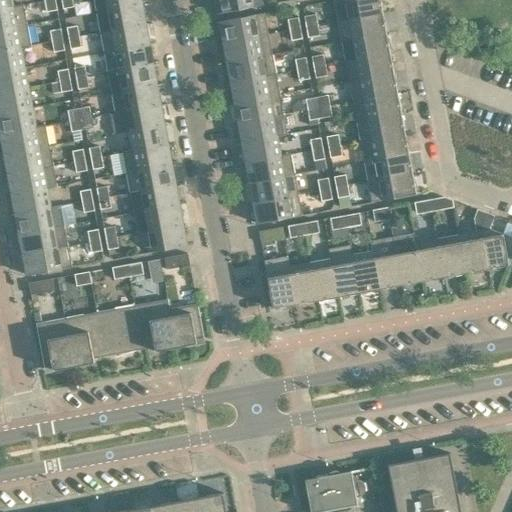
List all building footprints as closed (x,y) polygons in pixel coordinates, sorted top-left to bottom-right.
[(0,0),(0,8),(14,6),(13,6),(12,0),(0,0)] [(47,11),(57,9),(55,0),(48,0),(45,1),(47,11)] [(61,0),(63,8),(74,6),(72,0),(61,0)] [(140,0),(94,0),(97,12),(142,3),(140,0)] [(215,0),(218,13),(263,5),(262,0),(215,0)] [(380,0),(334,0),(338,20),(383,12),(380,0)] [(142,3),(97,12),(100,32),(145,24),(142,3)] [(23,4),(13,6),(14,6),(0,8),(0,29),(27,25),(23,4)] [(383,12),(338,20),(342,41),(386,32),(383,12)] [(265,13),(220,21),(224,42),(268,33),(265,13)] [(315,14),(304,16),(306,26),(317,24),(315,14)] [(298,17),(288,19),(290,29),(300,28),(298,17)] [(145,24),(100,32),(104,52),(149,44),(145,24)] [(308,37),(319,35),(317,24),(306,26),(308,37)] [(21,47),(31,46),(27,25),(0,29),(0,50),(21,47)] [(77,25),(67,27),(69,38),(79,36),(77,25)] [(61,28),(50,30),(52,41),(63,39),(61,28)] [(292,40),(302,38),(300,28),(290,29),(292,40)] [(386,32),(342,41),(345,61),(390,52),(386,32)] [(227,62),(272,53),(268,33),(224,42),(227,62)] [(71,48),(81,46),(79,36),(69,38),(71,48)] [(54,51),(65,50),(63,39),(52,41),(54,51)] [(104,52),(108,72),(153,64),(149,44),(104,52)] [(0,71),(25,67),(21,47),(0,50),(0,71)] [(390,52),(345,61),(349,81),(394,72),(390,52)] [(231,82),(276,74),(272,53),(227,62),(231,82)] [(322,54),(312,56),(314,67),(324,65),(322,54)] [(306,57),(295,59),(297,70),(308,68),(306,57)] [(153,64),(108,72),(112,92),(121,90),(156,84),(153,64)] [(85,65),(74,67),(76,78),(87,76),(85,65)] [(316,77),(326,75),(324,65),(314,67),(316,77)] [(0,91),(28,87),(25,67),(0,71),(0,91)] [(68,68),(57,70),(59,81),(70,79),(68,68)] [(299,80),(310,78),(308,68),(297,70),(299,80)] [(394,72),(349,81),(353,101),(398,92),(394,72)] [(235,102),(280,94),(276,74),(231,82),(235,102)] [(78,88),(89,86),(87,76),(76,78),(78,88)] [(61,92),(72,90),(70,79),(59,81),(61,92)] [(156,84),(121,90),(112,92),(115,112),(125,110),(160,104),(156,84)] [(0,112),(32,107),(28,87),(0,91),(0,112)] [(398,92),(353,101),(357,121),(401,112),(398,92)] [(239,122),(283,114),(280,94),(235,102),(239,122)] [(327,95),(316,97),(318,107),(329,105),(327,95)] [(305,99),(307,109),(318,107),(316,97),(305,99)] [(160,104),(125,110),(129,130),(164,124),(160,104)] [(329,105),(318,107),(320,118),(331,116),(329,105)] [(89,106),(78,108),(80,118),(91,116),(89,106)] [(0,127),(1,133),(36,127),(36,126),(32,107),(0,112),(0,127)] [(307,109),(309,120),(320,118),(318,107),(307,109)] [(68,110),(70,120),(80,118),(78,108),(68,110)] [(401,112),(357,121),(360,141),(405,132),(401,112)] [(242,142),(277,135),(287,134),(283,114),(239,122),(242,142)] [(91,116),(80,118),(82,129),(93,127),(91,116)] [(70,120),(72,131),(82,129),(80,118),(70,120)] [(46,124),(36,126),(36,127),(1,133),(5,153),(49,145),(46,124)] [(164,124),(129,130),(132,150),(133,150),(168,144),(164,124)] [(405,132),(360,141),(364,161),(409,152),(405,132)] [(337,134),(327,136),(329,147),(339,145),(337,134)] [(281,155),(277,135),(242,142),(246,162),(281,155)] [(321,137),(310,139),(312,150),(323,148),(321,137)] [(132,150),(123,151),(126,172),(171,164),(168,144),(133,150),(132,150)] [(43,168),(53,166),(49,145),(5,153),(9,173),(43,167),(43,168)] [(100,145),(89,147),(91,158),(102,156),(100,145)] [(331,157),(341,155),(339,145),(329,147),(331,157)] [(314,160),(325,158),(323,148),(312,150),(314,160)] [(83,149),(72,151),(74,161),(85,159),(83,149)] [(409,152),(364,161),(368,181),(413,173),(409,152)] [(291,153),(281,155),(246,162),(250,182),(295,174),(291,153)] [(93,169),(103,167),(102,156),(91,158),(93,169)] [(76,172),(87,170),(85,159),(74,161),(76,172)] [(171,164),(126,172),(130,192),(175,184),(171,164)] [(12,193),(47,187),(43,168),(43,167),(9,173),(12,193)] [(372,202),(416,193),(413,173),(368,181),(372,202)] [(254,202),(298,194),(295,174),(250,182),(254,202)] [(345,174),(334,176),(336,187),(347,185),(345,174)] [(328,177),(318,179),(320,190),(330,188),(328,177)] [(175,184),(130,192),(134,212),(144,211),(179,204),(175,184)] [(338,197),(349,195),(347,185),(336,187),(338,197)] [(107,186),(96,187),(98,198),(109,196),(107,186)] [(16,214),(51,207),(47,187),(12,193),(16,214)] [(322,201),(332,199),(330,188),(320,190),(322,201)] [(90,189),(80,191),(82,201),(92,199),(90,189)] [(258,223),(302,215),(298,194),(254,202),(258,223)] [(100,209),(111,207),(109,196),(98,198),(100,209)] [(445,196),(429,199),(431,211),(454,207),(453,199),(445,196)] [(84,212),(94,210),(92,199),(82,201),(84,212)] [(414,202),(417,214),(431,211),(429,199),(414,202)] [(144,211),(134,212),(138,232),(148,231),(183,224),(179,204),(144,211)] [(20,234),(54,227),(64,225),(61,205),(51,207),(16,214),(20,234)] [(373,210),(375,221),(390,219),(387,207),(373,210)] [(474,218),(476,231),(458,234),(465,272),(487,268),(480,230),(486,212),(477,209),(474,218)] [(362,224),(359,212),(345,215),(347,227),(362,224)] [(511,236),(490,228),(495,215),(486,212),(480,230),(487,268),(509,264),(511,255),(511,236)] [(330,218),(333,229),(347,227),(345,215),(330,218)] [(319,232),(317,220),(302,223),(305,235),(319,232)] [(288,225),(290,237),(305,235),(302,223),(288,225)] [(150,246),(145,247),(146,252),(186,245),(183,224),(148,231),(150,246)] [(54,227),(20,234),(23,254),(68,245),(64,225),(54,227)] [(114,226),(104,228),(106,238),(116,236),(114,226)] [(282,226),(259,231),(261,243),(284,238),(282,226)] [(98,229),(87,231),(89,241),(100,239),(98,229)] [(437,238),(444,276),(465,272),(458,234),(437,238)] [(108,249),(118,247),(116,236),(106,238),(108,249)] [(396,246),(394,236),(371,240),(373,250),(380,288),(402,284),(395,246),(396,246)] [(416,242),(423,280),(444,276),(437,238),(416,242)] [(91,252),(102,250),(100,239),(89,241),(91,252)] [(395,246),(402,284),(423,280),(416,242),(396,246),(395,246)] [(329,248),(331,258),(338,296),(359,292),(352,254),(350,244),(329,248)] [(72,266),(68,245),(23,254),(27,275),(72,266)] [(352,254),(359,292),(380,288),(373,250),(352,254)] [(188,253),(165,257),(167,269),(190,265),(188,253)] [(289,266),(287,256),(264,260),(273,308),(295,304),(288,266),(289,266)] [(310,262),(317,300),(338,296),(331,258),(310,262)] [(159,259),(148,261),(150,272),(161,270),(159,259)] [(143,273),(141,262),(127,264),(129,276),(143,273)] [(288,266),(295,304),(317,300),(310,262),(289,266),(288,266)] [(112,267),(114,279),(129,276),(127,264),(112,267)] [(74,274),(77,286),(91,283),(89,271),(74,274)] [(29,282),(31,294),(54,290),(52,278),(29,282)] [(155,346),(155,350),(176,347),(169,309),(170,308),(168,298),(134,305),(136,315),(141,314),(148,348),(155,346)] [(204,337),(197,303),(170,308),(169,309),(176,347),(197,343),(196,339),(204,337)] [(148,348),(141,314),(136,315),(134,305),(98,312),(99,322),(94,323),(101,356),(148,348)] [(94,362),(94,358),(101,356),(94,323),(99,322),(98,312),(65,318),(74,366),(94,362)] [(36,323),(45,367),(52,366),(53,369),(74,366),(65,318),(36,323)] [(388,464),(396,511),(461,511),(450,452),(388,464)] [(327,475),(305,479),(311,511),(324,511),(325,510),(331,509),(332,510),(333,511),(346,511),(347,511),(348,510),(349,509),(350,507),(351,505),(358,504),(356,497),(360,495),(362,494),(364,493),(365,492),(365,491),(366,488),(365,485),(364,483),(362,481),(360,480),(357,479),(355,479),(353,479),(351,471),(341,473),(340,471),(339,471),(337,470),(336,470),(334,470),(333,470),(331,470),(330,471),(328,472),(328,474),(327,475)] [(226,511),(223,492),(200,496),(202,511),(226,511)] [(177,501),(179,511),(202,511),(200,496),(177,501)] [(155,505),(156,511),(179,511),(177,501),(155,505)]
